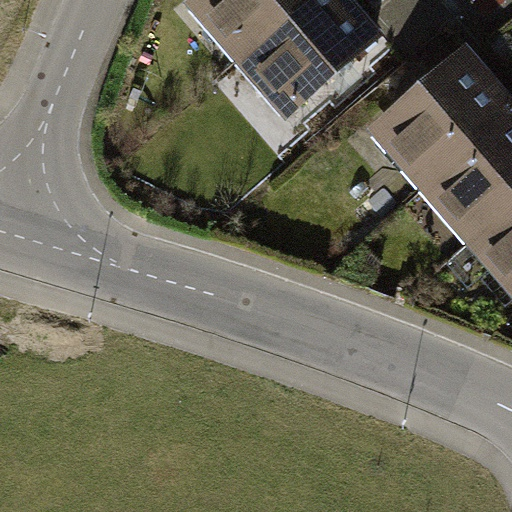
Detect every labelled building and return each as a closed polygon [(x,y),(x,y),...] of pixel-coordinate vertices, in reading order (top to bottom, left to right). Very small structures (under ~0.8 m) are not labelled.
[(220,57),(288,0),(175,0),(173,2),(220,57)] [(342,0),(288,0),(220,57),(278,126),(378,43),(342,0)] [(413,192),(511,108),(457,43),(357,128),(413,192)] [(459,245),(511,200),(511,108),(413,192),(459,245)] [(511,200),(459,245),(507,302),(511,297),(511,200)]
